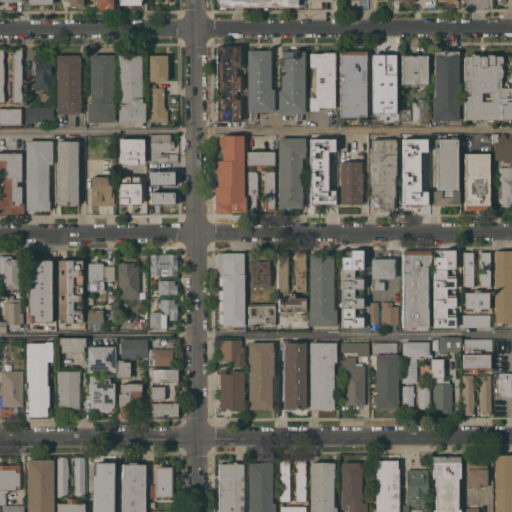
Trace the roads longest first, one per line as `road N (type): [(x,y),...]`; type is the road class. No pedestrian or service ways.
road 1 (residential): [(511,24),(0,30)]
road 2 (tertiary): [(511,435),(0,438)]
road 3 (residential): [(511,236),(0,234)]
road 4 (residential): [(199,511),(197,0)]
